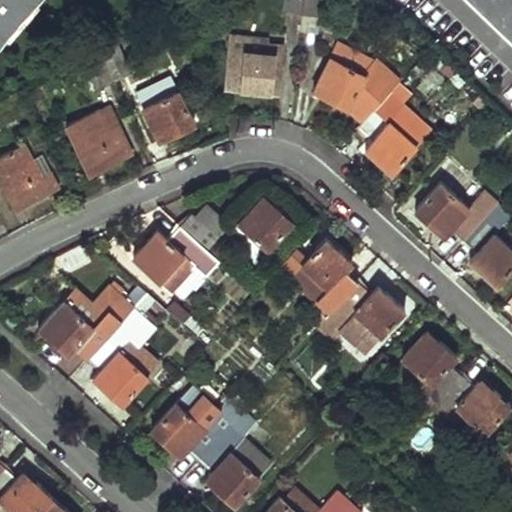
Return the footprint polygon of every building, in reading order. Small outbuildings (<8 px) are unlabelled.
[(0,0),(0,33),(28,0),(0,0)] [(283,0),(283,11),(300,12),(300,0),(283,0)] [(300,0),(300,12),(318,14),(318,0),(300,0)] [(511,0),(478,0),(511,32),(511,0)] [(323,26),(317,37),(332,45),(339,34),(323,26)] [(229,36),(228,50),(265,52),(266,43),(266,40),(229,36)] [(97,45),(113,77),(132,68),(116,37),(97,45)] [(282,44),(266,43),(265,52),(228,50),(224,88),(256,91),(278,93),(282,44)] [(80,55),(96,86),(113,77),(97,45),(80,55)] [(400,77),(376,55),(363,68),(329,53),(312,88),(334,99),(349,105),(362,118),(388,90),(397,80),(400,77)] [(397,80),(388,90),(400,102),(409,92),(397,80)] [(194,120),(177,86),(141,103),(158,138),(178,128),(194,120)] [(429,126),(401,101),(401,102),(400,102),(388,90),(362,118),(358,122),(368,132),(372,134),(362,145),(371,152),(390,168),(429,126)] [(108,101),(97,106),(104,119),(114,114),(108,101)] [(104,119),(97,106),(64,121),(88,171),(111,160),(131,150),(114,114),(104,119)] [(368,132),(356,145),(366,153),(368,155),(371,152),(362,145),(372,134),(368,132)] [(39,152),(29,157),(20,142),(0,153),(0,183),(14,208),(37,195),(56,185),(39,152)] [(421,216),(441,234),(449,225),(461,236),(494,201),(482,190),(466,205),(437,180),(411,206),(421,216)] [(250,207),(234,223),(263,248),(288,219),(259,195),(250,207)] [(461,236),(473,248),(465,257),(473,264),(492,281),(511,259),(511,252),(490,232),(507,214),(494,201),(461,236)] [(188,215),(214,238),(227,224),(200,202),(188,215)] [(175,225),(203,251),(214,238),(188,215),(186,212),(175,225)] [(134,250),(128,257),(166,290),(189,264),(201,274),(213,260),(211,258),(175,225),(163,239),(152,229),(134,250)] [(337,248),(321,234),(286,275),(312,297),(308,302),(324,316),(355,280),(342,268),(349,259),(337,248)] [(214,238),(203,251),(211,258),(222,245),(214,238)] [(368,324),(377,332),(401,306),(387,294),(374,281),(366,290),(355,280),(324,316),(316,325),(328,336),(336,327),(353,341),(368,324)] [(133,305),(107,283),(78,316),(60,300),(35,328),(65,356),(74,347),(86,358),(133,305)] [(511,294),(501,308),(511,316),(511,294)] [(99,370),(91,379),(121,404),(146,376),(124,356),(116,349),(128,335),(136,343),(153,323),(133,305),(86,358),(99,370)] [(362,350),(377,332),(368,324),(353,341),(362,350)] [(397,357),(427,383),(419,392),(422,394),(434,403),(459,373),(446,362),(454,354),(441,344),(423,327),(397,357)] [(128,335),(116,349),(124,356),(136,343),(128,335)] [(434,403),(425,413),(437,425),(454,407),(483,433),(508,404),(494,392),(479,377),(471,385),(459,373),(434,403)] [(191,385),(150,431),(179,458),(187,449),(200,461),(244,412),(227,396),(216,408),(191,385)] [(422,394),(412,404),(423,414),(425,413),(434,403),(422,394)] [(270,464),(243,440),(258,424),(244,412),(200,461),(212,471),(204,480),(234,507),(270,464)] [(5,468),(0,473),(0,500),(13,511),(37,511),(52,496),(24,471),(17,479),(5,468)] [(319,509),(293,487),(283,499),(279,496),(264,511),(341,511),(359,493),(345,481),(319,509)] [(363,511),(371,504),(359,493),(341,511),(363,511)] [(37,511),(69,511),(52,496),(37,511)]
